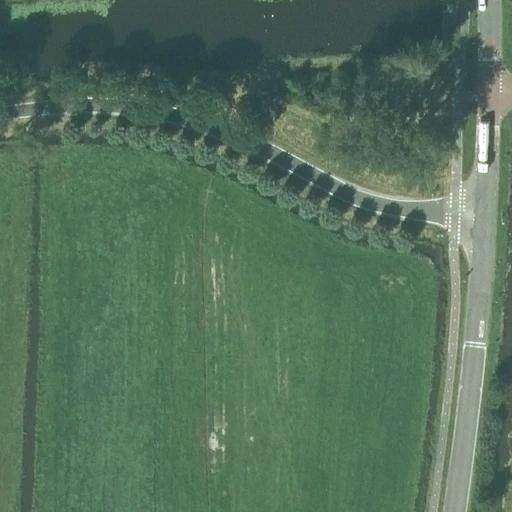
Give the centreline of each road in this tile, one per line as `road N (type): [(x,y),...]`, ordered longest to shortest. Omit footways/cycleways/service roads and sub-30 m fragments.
road 1 (unclassified): [(484,221),(374,204),(197,126),(121,109),(0,117)]
road 2 (tertiary): [(455,511),(484,221)]
road 3 (tertiary): [(484,221),(490,93)]
